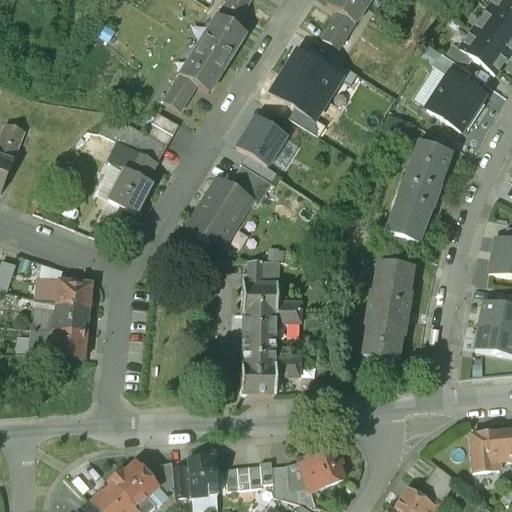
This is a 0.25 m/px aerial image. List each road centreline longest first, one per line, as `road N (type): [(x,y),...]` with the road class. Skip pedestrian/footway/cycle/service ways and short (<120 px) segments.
road 1 (residential): [(292,0),(161,198),(118,280)]
road 2 (residential): [(426,404),(113,427)]
road 3 (residential): [(426,404),(466,228),(511,115)]
road 4 (residential): [(118,280),(113,427)]
road 5 (residential): [(0,217),(84,249),(118,280)]
road 6 (residential): [(357,511),(426,404)]
